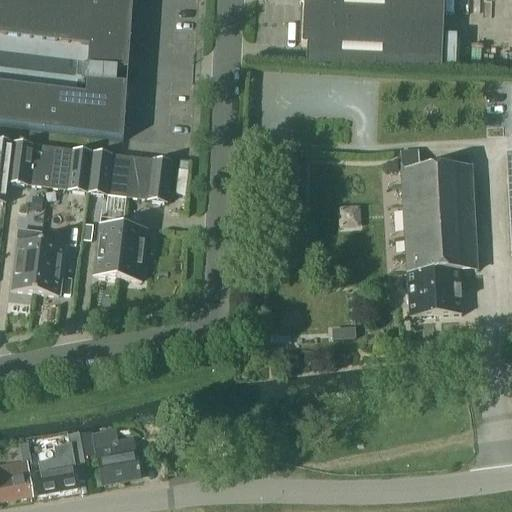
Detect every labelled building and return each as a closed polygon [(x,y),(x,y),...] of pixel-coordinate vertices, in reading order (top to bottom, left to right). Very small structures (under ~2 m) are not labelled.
[(127,73),(128,54),(132,0),(0,0),(0,40),(88,51),(86,71),(127,73)] [(440,75),(443,0),(308,0),(308,7),(302,6),(301,28),(402,32),(400,73),(440,75)] [(400,73),(402,32),(301,28),(300,49),(306,49),(305,68),(400,73)] [(0,128),(122,144),(127,73),(86,71),(76,70),(75,85),(85,85),(84,99),(0,88),(0,128)] [(7,187),(12,147),(0,145),(0,206),(5,207),(7,187)] [(47,191),(52,151),(12,147),(7,187),(27,190),(27,189),(47,191)] [(87,197),(92,156),(52,151),(47,191),(67,194),(67,195),(87,197)] [(475,273),(470,170),(418,173),(417,154),(399,155),(409,321),(460,319),(458,274),(475,273)] [(126,201),(131,161),(92,156),(87,197),(106,200),(106,199),(126,201)] [(131,161),(126,201),(147,203),(147,204),(166,207),(171,166),(131,161)] [(33,200),(32,211),(41,212),(42,201),(33,200)] [(116,282),(122,232),(99,229),(93,279),(116,282)] [(122,232),(116,282),(140,285),(146,235),(122,232)] [(34,297),(40,247),(16,244),(10,294),(34,297)] [(40,247),(34,297),(58,300),(64,250),(40,247)] [(117,449),(115,435),(93,439),(102,488),(139,481),(138,474),(139,474),(139,472),(137,472),(132,446),(117,449)] [(83,459),(84,463),(93,461),(88,438),(78,440),(82,460),(83,459)] [(83,463),(84,463),(83,459),(82,460),(78,440),(67,442),(69,450),(54,453),(56,465),(38,468),(40,478),(36,478),(39,499),(77,492),(73,469),(84,467),(83,463)] [(26,448),(15,450),(17,461),(28,459),(26,448)] [(0,470),(0,505),(31,500),(28,480),(25,466),(0,470)]
